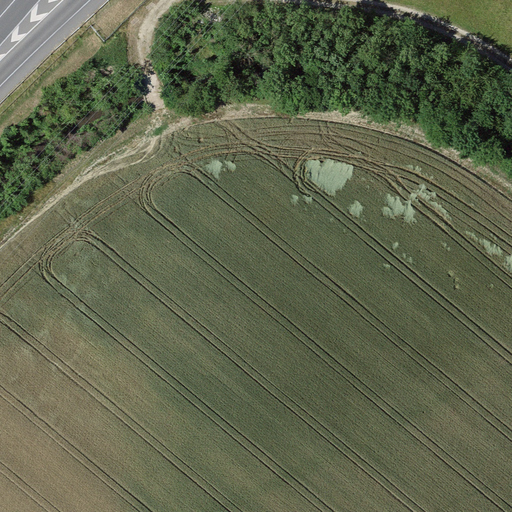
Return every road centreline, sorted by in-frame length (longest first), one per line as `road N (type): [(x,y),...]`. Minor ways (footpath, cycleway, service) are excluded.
road 1 (track): [(321,0),(420,19),(511,66)]
road 2 (track): [(160,118),(147,31),(170,0)]
